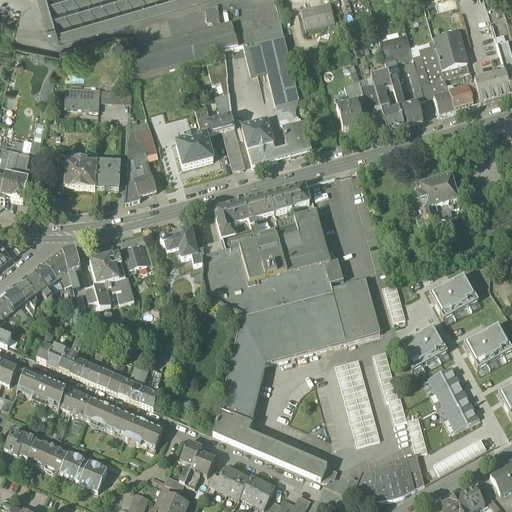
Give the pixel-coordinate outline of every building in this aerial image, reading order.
[(59,43),(89,34),(96,32),(206,0),(38,0),(48,31),(55,29),(57,34),(59,43)] [(350,10),(347,0),(342,0),(346,11),(350,10)] [(450,12),(453,21),(458,19),(453,0),(448,0),(436,3),(439,15),(450,12)] [(212,9),(212,10),(212,11),(205,12),(206,25),(219,26),(217,7),(215,7),(214,8),(213,9),(212,9)] [(305,34),(334,27),(330,7),(300,14),(305,34)] [(131,83),(224,59),(223,52),(238,50),(234,38),(231,26),(133,52),(133,56),(132,67),(131,83)] [(280,27),(255,33),(258,46),(259,45),(284,41),(280,27)] [(442,35),(443,41),(453,38),(451,32),(442,35)] [(243,49),(258,46),(255,33),(234,38),(238,50),(243,49)] [(443,41),(433,44),(435,50),(444,83),(469,77),(457,37),(453,38),(443,41)] [(494,41),(496,50),(505,48),(503,38),(494,41)] [(396,65),(406,63),(401,45),(400,40),(398,41),(387,44),(379,46),(386,74),(387,74),(397,70),(396,65)] [(282,132),(282,133),(298,129),(295,117),(299,104),(284,41),(259,45),(258,46),(243,49),(249,78),(258,76),(258,72),(265,71),(267,78),(279,131),(282,132)] [(363,44),(365,50),(373,48),(371,42),(363,44)] [(407,44),(401,45),(406,63),(412,61),(412,60),(410,51),(407,44)] [(428,46),(410,51),(412,60),(420,58),(419,55),(430,51),(428,46)] [(511,66),(507,47),(505,48),(496,50),(503,74),(506,84),(511,82),(511,80),(511,79),(511,76),(511,72),(511,71),(511,66)] [(444,83),(435,50),(430,51),(419,55),(420,58),(412,60),(412,61),(414,66),(416,75),(422,95),(423,100),(440,95),(440,96),(442,95),(444,100),(442,101),(441,99),(432,101),(433,102),(438,121),(453,117),(454,117),(448,98),(446,90),(444,83)] [(23,65),(16,66),(18,73),(24,72),(23,65)] [(220,87),(224,99),(228,98),(224,65),(207,70),(212,89),(220,87)] [(405,68),(408,78),(409,77),(416,75),(414,66),(405,68)] [(393,96),(396,107),(403,106),(400,95),(401,94),(399,86),(403,85),(401,79),(400,80),(397,70),(387,74),(392,92),(393,96)] [(258,76),(249,78),(250,82),(267,78),(265,71),(258,72),(258,76)] [(373,90),(382,119),(389,117),(385,104),(383,95),(388,93),(392,92),(387,74),(370,79),(370,81),(373,90)] [(496,81),(479,86),(484,105),(487,104),(488,108),(511,101),(506,84),(503,74),(495,77),(496,81)] [(350,76),(354,88),(359,87),(358,84),(355,75),(350,76)] [(409,77),(415,97),(422,95),(416,75),(409,77)] [(373,90),(370,81),(358,84),(359,87),(361,94),(373,90)] [(480,110),(488,108),(487,104),(484,105),(479,86),(473,87),(475,91),(480,110)] [(336,111),(342,134),(363,128),(358,113),(366,111),(361,94),(359,87),(354,88),(344,91),(348,105),(350,104),(351,107),(345,108),(336,111)] [(452,88),(446,90),(448,98),(467,93),(475,91),(473,87),(455,92),(452,88)] [(366,111),(370,124),(382,120),(382,119),(373,90),(361,94),(366,111)] [(475,91),(467,93),(473,112),(480,110),(475,91)] [(88,116),(98,116),(99,107),(100,98),(80,97),(80,94),(65,93),(64,113),(89,114),(88,116)] [(454,117),(473,112),(467,93),(448,98),(454,117)] [(99,107),(112,107),(112,95),(100,95),(100,98),(99,107)] [(131,96),(112,95),(112,107),(130,108),(131,96)] [(424,105),(423,100),(422,95),(415,97),(411,98),(415,107),(417,106),(417,107),(424,105)] [(423,100),(424,105),(433,102),(432,101),(441,99),(440,96),(440,95),(423,100)] [(396,107),(393,96),(389,97),(390,101),(388,102),(388,103),(385,104),(389,117),(398,114),(396,107)] [(6,98),(6,106),(13,107),(14,99),(6,98)] [(231,121),(228,98),(224,99),(215,102),(221,123),(231,121)] [(336,111),(345,108),(344,103),(334,105),(336,111)] [(403,106),(396,107),(398,114),(403,132),(422,126),(417,107),(417,106),(415,107),(405,110),(403,105),(403,106)] [(193,111),(198,129),(210,127),(204,108),(193,111)] [(403,132),(398,114),(389,117),(382,119),(382,120),(387,136),(403,132)] [(374,140),(387,136),(382,120),(370,124),(374,140)] [(231,121),(221,123),(218,124),(221,138),(222,138),(221,137),(234,134),(232,126),(231,124),(231,121)] [(234,134),(237,145),(243,143),(237,122),(231,124),(232,126),(234,134)] [(216,139),(221,138),(218,124),(212,126),(216,139)] [(212,126),(210,127),(198,129),(201,138),(202,142),(206,141),(206,142),(216,139),(212,126)] [(35,136),(42,137),(44,128),(37,127),(35,136)] [(147,127),(135,129),(135,135),(149,132),(147,127)] [(242,135),(248,156),(272,149),(266,127),(242,134),(242,135)] [(286,152),(289,161),(311,155),(304,127),(298,129),(282,133),(286,152)] [(55,131),(46,130),(45,139),(54,140),(55,131)] [(145,159),(146,161),(156,158),(149,132),(135,135),(145,159)] [(226,145),(234,173),(244,171),(237,145),(234,134),(221,137),(222,138),(224,146),(226,145)] [(133,162),(135,135),(129,137),(126,187),(133,185),(145,182),(142,172),(135,174),(135,172),(133,173),(133,171),(133,162)] [(133,162),(133,171),(135,170),(134,163),(139,161),(145,159),(135,135),(133,162)] [(42,137),(35,136),(33,145),(40,146),(42,137)] [(182,173),(182,174),(213,166),(206,142),(206,141),(202,142),(196,143),(195,140),(185,143),(186,146),(175,149),(182,173)] [(12,149),(11,156),(20,158),(22,148),(13,146),(12,149)] [(29,157),(39,159),(41,148),(32,146),(29,157)] [(0,206),(11,156),(12,149),(4,148),(2,155),(0,164),(2,164),(0,173),(0,206)] [(272,149),(248,156),(247,156),(252,172),(277,165),(274,155),(272,149)] [(274,155),(277,165),(289,161),(286,152),(274,155)] [(30,160),(20,158),(11,156),(0,206),(0,207),(5,208),(6,203),(13,205),(13,206),(19,207),(21,207),(22,207),(25,198),(27,191),(27,190),(30,175),(27,174),(30,160)] [(94,195),(94,194),(96,167),(96,161),(95,159),(93,158),(91,158),(90,157),(88,158),(86,159),(85,160),(84,162),(84,164),(84,165),(76,165),(76,163),(60,163),(60,175),(60,182),(58,184),(57,187),(57,190),(59,192),(59,193),(64,193),(64,194),(94,195)] [(145,159),(139,161),(141,168),(142,172),(145,182),(151,180),(147,166),(146,161),(145,159)] [(120,168),(96,167),(94,194),(118,195),(120,168)] [(133,185),(138,202),(139,202),(156,196),(151,180),(145,182),(133,185)] [(449,218),(448,215),(458,213),(456,205),(450,182),(418,190),(420,198),(415,199),(417,208),(411,209),(417,233),(428,230),(428,227),(437,224),(436,224),(447,221),(449,218)] [(138,202),(133,185),(126,187),(125,209),(140,205),(139,202),(138,202)] [(303,191),(266,201),(272,221),(273,220),(273,219),(291,214),(291,213),(308,208),(303,191)] [(36,192),(35,200),(48,203),(50,195),(36,192)] [(46,214),(48,203),(35,200),(32,211),(46,214)] [(266,201),(261,202),(267,222),(272,221),(266,201)] [(252,226),(267,222),(261,202),(213,216),(222,247),(235,243),(232,232),(244,228),(248,227),(250,233),(256,231),(253,229),(252,226)] [(483,219),(490,246),(501,244),(493,216),(483,219)] [(225,258),(210,262),(202,264),(202,273),(201,280),(201,287),(200,304),(215,310),(240,322),(241,322),(218,416),(251,429),(265,369),(380,338),(365,285),(331,294),(330,289),(324,269),(329,268),(329,267),(318,227),(315,217),(293,223),(295,230),(277,236),(259,241),(256,231),(250,233),(251,239),(237,242),(235,243),(222,247),(225,258)] [(275,228),(277,236),(295,230),(293,223),(275,228)] [(236,236),(237,242),(251,239),(250,233),(248,227),(244,228),(245,233),(236,235),(236,236)] [(191,264),(193,275),(202,273),(202,264),(202,259),(196,260),(193,249),(190,237),(180,240),(181,244),(167,247),(167,246),(164,244),(161,245),(160,247),(160,250),(163,252),(165,251),(167,260),(173,259),(174,259),(179,257),(179,260),(181,267),(191,264)] [(9,249),(6,261),(10,266),(20,258),(16,253),(14,251),(9,249)] [(141,253),(143,262),(150,260),(147,251),(141,253)] [(0,273),(10,266),(6,261),(0,252),(0,273)] [(123,257),(129,279),(136,277),(135,274),(146,271),(143,262),(141,253),(141,252),(123,257)] [(74,255),(62,258),(67,277),(74,275),(80,274),(74,255)] [(56,286),(67,277),(62,258),(45,272),(56,286)] [(89,267),(96,291),(97,292),(125,284),(118,259),(112,261),(89,267)] [(337,265),(329,267),(329,268),(324,269),(330,289),(343,286),(337,265)] [(45,272),(35,280),(46,294),(56,286),(45,272)] [(74,275),(67,277),(73,297),(80,295),(74,275)] [(79,318),(73,297),(67,277),(56,286),(59,289),(60,289),(63,289),(67,305),(65,306),(70,321),(79,318)] [(428,298),(443,324),(452,319),(463,313),(468,310),(478,305),(463,279),(428,298)] [(35,280),(24,288),(35,301),(36,302),(42,297),(46,294),(35,280)] [(127,283),(125,284),(97,292),(96,291),(93,292),(97,306),(99,315),(111,312),(106,295),(111,293),(112,298),(121,296),(121,298),(116,300),(119,310),(134,306),(127,283)] [(46,294),(51,300),(60,293),(59,289),(56,286),(46,294)] [(24,288),(14,296),(25,309),(30,305),(35,301),(24,288)] [(395,289),(384,292),(385,298),(397,295),(395,289)] [(86,295),(89,309),(97,306),(93,292),(86,295)] [(47,311),(52,311),(51,300),(46,294),(42,297),(46,303),(47,311)] [(397,295),(385,298),(387,304),(399,300),(397,295)] [(14,296),(4,304),(14,317),(20,313),(25,309),(14,296)] [(399,301),(387,304),(389,309),(400,306),(399,301)] [(0,328),(12,319),(14,317),(4,304),(0,306),(0,328)] [(478,305),(468,310),(471,315),(481,310),(478,305)] [(400,306),(389,309),(390,315),(402,312),(400,306)] [(402,312),(390,315),(392,321),(403,318),(402,312)] [(20,313),(14,317),(22,327),(27,323),(20,313)] [(452,319),(455,324),(466,318),(463,313),(452,319)] [(18,330),(22,327),(14,317),(12,319),(13,321),(12,323),(18,330)] [(70,321),(71,327),(77,325),(79,318),(70,321)] [(392,321),(393,327),(405,324),(403,318),(392,321)] [(455,324),(452,319),(443,324),(446,329),(455,324)] [(511,354),(498,328),(463,348),(477,374),(487,368),(496,363),(503,360),(511,354)] [(432,330),(397,349),(412,375),(421,370),(428,367),(437,361),(447,356),(432,330)] [(0,348),(7,351),(11,342),(0,337),(0,348)] [(36,364),(46,368),(52,354),(48,352),(53,340),(48,337),(36,364)] [(7,351),(21,357),(23,348),(11,342),(7,351)] [(58,373),(70,378),(76,364),(82,350),(83,346),(77,343),(71,358),(70,357),(69,360),(65,358),(58,373)] [(46,368),(54,371),(61,354),(54,350),(52,354),(46,368)] [(82,350),(76,364),(81,366),(83,361),(87,353),(82,350)] [(28,360),(34,363),(38,353),(33,351),(28,360)] [(54,371),(58,373),(65,358),(66,355),(61,354),(54,371)] [(511,354),(503,360),(506,365),(511,361),(511,354)] [(385,356),(374,359),(375,365),(387,362),(385,356)] [(437,361),(441,367),(450,362),(447,356),(437,361)] [(97,357),(91,370),(96,373),(102,359),(97,357)] [(441,367),(437,361),(428,367),(431,372),(441,367)] [(387,362),(375,365),(377,371),(388,368),(387,362)] [(487,368),(490,374),(499,369),(496,363),(487,368)] [(70,378),(80,383),(87,369),(84,367),(81,366),(76,364),(70,378)] [(113,364),(108,378),(113,380),(119,367),(113,364)] [(358,364),(346,367),(348,373),(359,369),(358,364)] [(119,367),(113,380),(119,382),(123,373),(125,367),(120,365),(119,367)] [(0,374),(0,386),(1,387),(9,390),(15,371),(3,366),(0,374)] [(346,367),(335,370),(336,376),(348,373),(346,367)] [(388,368),(377,371),(378,377),(390,374),(388,368)] [(490,374),(487,368),(477,374),(480,379),(490,374)] [(90,387),(96,373),(91,370),(87,369),(80,383),(90,387)] [(359,369),(348,373),(349,378),(361,375),(359,369)] [(421,370),(412,375),(415,381),(425,376),(421,370)] [(135,372),(129,387),(135,389),(141,375),(135,372)] [(477,424),(450,372),(429,383),(456,435),(477,424)] [(452,372),(450,372),(477,424),(479,423),(452,372)] [(90,387),(96,390),(102,375),(96,373),(90,387)] [(348,373),(336,376),(338,381),(349,378),(348,373)] [(390,374),(378,377),(380,382),(391,379),(390,374)] [(59,414),(59,413),(66,393),(25,375),(17,396),(34,403),(34,402),(40,404),(39,406),(40,406),(40,404),(46,407),(45,408),(59,414)] [(107,394),(113,380),(108,378),(102,375),(96,390),(107,394)] [(141,375),(135,389),(141,392),(147,377),(141,375)] [(361,375),(349,378),(351,384),(362,381),(361,375)] [(349,378),(338,381),(339,387),(351,384),(349,378)] [(391,379),(380,382),(381,388),(393,385),(391,379)] [(107,394),(118,399),(124,385),(119,382),(113,380),(107,394)] [(362,381),(351,384),(352,390),(364,387),(362,381)] [(154,383),(151,396),(156,399),(159,384),(154,383)] [(454,436),(456,435),(429,383),(427,384),(434,397),(441,411),(447,422),(454,436)] [(351,384),(339,387),(341,393),(352,390),(351,384)] [(429,400),(434,397),(427,384),(422,387),(429,400)] [(128,404),(135,389),(129,387),(124,385),(118,399),(128,404)] [(393,385),(381,388),(383,394),(394,391),(393,385)] [(364,387),(352,390),(354,396),(365,392),(364,387)] [(511,388),(497,397),(511,423),(511,422),(511,388)] [(128,404),(139,408),(145,394),(141,392),(135,389),(128,404)] [(352,390),(341,393),(342,399),(354,396),(352,390)] [(394,391),(383,394),(384,400),(396,397),(394,391)] [(365,392),(354,396),(355,401),(367,398),(365,392)] [(77,398),(66,393),(59,413),(69,417),(77,398)] [(153,414),(156,399),(151,396),(145,394),(139,408),(153,414)] [(354,396),(342,399),(344,404),(355,401),(354,396)] [(396,397),(384,400),(386,405),(398,402),(396,397)] [(436,414),(441,411),(434,397),(429,400),(436,414)] [(91,404),(77,398),(69,417),(84,423),(91,404)] [(367,398),(355,401),(357,407),(369,404),(367,398)] [(355,401),(344,404),(345,410),(357,407),(355,401)] [(400,402),(388,405),(390,411),(401,407),(400,402)] [(1,413),(9,417),(13,406),(5,403),(1,413)] [(123,418),(91,404),(84,423),(83,425),(91,428),(92,425),(105,431),(104,434),(114,438),(115,436),(123,418)] [(369,404),(357,407),(359,413),(370,410),(369,404)] [(357,407),(345,410),(347,416),(359,413),(357,407)] [(401,407),(390,411),(391,416),(403,413),(401,407)] [(370,410),(359,413),(360,419),(372,415),(370,410)] [(441,411),(436,414),(442,425),(447,422),(441,411)] [(359,413),(347,416),(349,422),(360,419),(359,413)] [(403,413),(391,416),(393,422),(404,419),(403,413)] [(372,415),(360,419),(362,424),(373,421),(372,415)] [(251,429),(218,416),(212,440),(319,486),(325,474),(326,472),(247,438),(250,429),(251,429)] [(163,435),(123,418),(115,436),(124,440),(123,444),(128,446),(130,443),(135,446),(134,449),(140,451),(141,449),(154,455),(163,435)] [(360,419),(349,422),(350,427),(362,424),(360,419)] [(404,419),(393,422),(394,428),(406,425),(404,419)] [(373,421),(362,424),(363,430),(375,427),(373,421)] [(418,422),(406,425),(408,430),(419,427),(418,422)] [(447,422),(442,425),(449,439),(454,436),(447,422)] [(362,424),(350,428),(352,433),(363,430),(362,424)] [(375,427),(363,430),(365,436),(376,433),(375,427)] [(419,427),(408,430),(409,436),(421,433),(419,427)] [(363,430),(352,433),(353,439),(365,436),(363,430)] [(376,433),(365,436),(366,442),(378,438),(376,433)] [(421,433),(409,436),(411,442),(422,439),(421,433)] [(22,462),(28,464),(36,445),(33,443),(34,443),(29,441),(29,442),(27,441),(27,440),(22,438),(21,439),(19,437),(15,435),(15,436),(12,435),(4,454),(9,456),(10,454),(14,455),(12,460),(17,462),(19,458),(23,459),(22,462)] [(365,436),(353,439),(355,445),(366,442),(365,436)] [(378,438),(366,442),(368,447),(379,444),(378,438)] [(422,439),(411,442),(412,448),(424,444),(422,439)] [(366,442),(355,445),(356,450),(368,447),(366,442)] [(480,443),(475,446),(481,456),(486,454),(480,443)] [(43,448),(36,445),(28,464),(29,468),(33,466),(41,470),(43,473),(46,472),(54,475),(56,479),(60,478),(68,459),(60,456),(61,455),(56,453),(56,454),(56,455),(54,454),(52,450),(49,452),(47,451),(47,450),(48,449),(43,447),(43,448)] [(424,445),(412,448),(414,453),(425,450),(424,445)] [(188,469),(192,471),(198,457),(201,451),(188,446),(186,450),(179,465),(188,469)] [(475,446),(469,449),(475,459),(481,456),(475,446)] [(469,449),(464,452),(470,462),(475,459),(469,449)] [(425,450),(414,453),(415,459),(416,459),(427,456),(425,450)] [(464,452),(459,455),(465,465),(470,462),(464,452)] [(459,455),(454,457),(460,468),(465,465),(459,455)] [(192,471),(191,474),(201,478),(207,481),(214,464),(198,457),(192,471)] [(454,457),(449,460),(454,471),(460,468),(454,457)] [(68,459),(60,478),(64,479),(69,482),(68,484),(74,487),(75,484),(80,487),(79,489),(85,491),(86,489),(91,491),(90,494),(98,497),(102,487),(99,486),(100,483),(103,485),(107,475),(100,472),(100,471),(93,468),(93,469),(88,467),(88,468),(84,466),(82,464),(75,460),(74,461),(68,459)] [(361,477),(357,486),(352,499),(351,500),(354,501),(363,504),(366,505),(375,506),(379,507),(388,506),(391,505),(400,502),(403,501),(412,497),(424,490),(416,459),(415,459),(361,477)] [(449,460),(443,463),(449,474),(454,471),(449,460)] [(443,463),(438,466),(444,477),(449,474),(443,463)] [(438,466),(433,469),(439,480),(444,477),(438,466)] [(511,468),(502,475),(511,493),(511,492),(511,468)] [(197,488),(186,483),(191,474),(192,471),(188,469),(187,472),(185,471),(179,486),(184,489),(184,488),(194,493),(197,488)] [(216,491),(227,497),(237,478),(225,472),(220,481),(215,491),(216,491)] [(197,488),(201,478),(191,474),(186,483),(197,488)] [(333,477),(325,474),(319,486),(321,486),(323,486),(325,486),(327,485),(329,484),(333,477)] [(500,500),(511,493),(502,475),(490,481),(500,500)] [(214,494),(215,494),(216,491),(215,491),(220,481),(213,477),(208,490),(214,493),(214,494)] [(239,503),(241,501),(249,485),(237,478),(227,497),(239,503)] [(165,488),(181,495),(184,489),(179,486),(168,481),(165,488)] [(241,501),(253,507),(262,488),(250,482),(249,485),(241,501)] [(350,498),(352,499),(357,486),(349,483),(348,488),(347,490),(347,491),(348,493),(348,494),(349,496),(350,498)] [(274,494),(262,488),(253,507),(258,510),(257,511),(259,511),(260,511),(262,511),(265,511),(270,504),(274,494)] [(473,490),(459,498),(466,511),(479,511),(484,510),(473,490)] [(162,502),(159,508),(169,511),(184,511),(186,510),(185,510),(187,507),(185,506),(179,503),(179,504),(176,503),(176,502),(164,497),(163,498),(166,499),(164,503),(162,502)] [(130,511),(143,511),(147,502),(136,498),(130,511)] [(466,511),(459,498),(441,508),(443,511),(466,511)] [(299,500),(296,506),(307,511),(310,506),(299,500)] [(486,505),(491,511),(499,511),(491,501),(486,505)] [(278,511),(285,511),(289,506),(283,503),(280,509),(278,511)]
